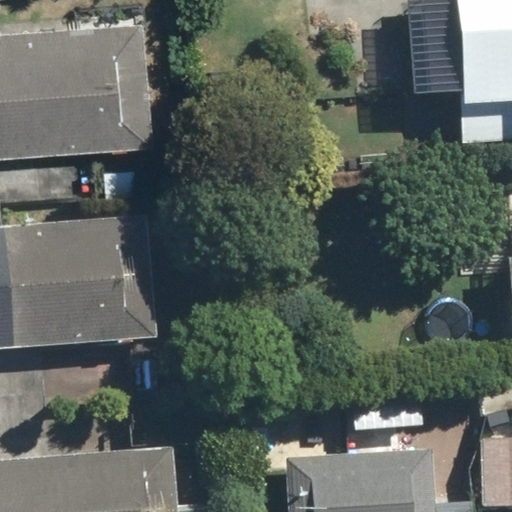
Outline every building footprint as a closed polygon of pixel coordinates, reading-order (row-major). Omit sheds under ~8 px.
[(430,0),(334,0),(334,5),(299,6),(300,50),(432,46),(430,0)] [(511,0),(497,0),(506,133),(511,132),(511,0)] [(139,15),(0,25),(0,149),(148,138),(139,15)] [(146,215),(0,224),(0,347),(154,338),(146,215)] [(511,257),(500,258),(505,333),(511,332),(511,257)] [(484,508),(511,505),(511,437),(479,440),(484,508)] [(431,447),(272,456),(274,511),(477,511),(477,499),(434,501),(431,447)] [(167,511),(163,448),(0,458),(0,511),(167,511)]
